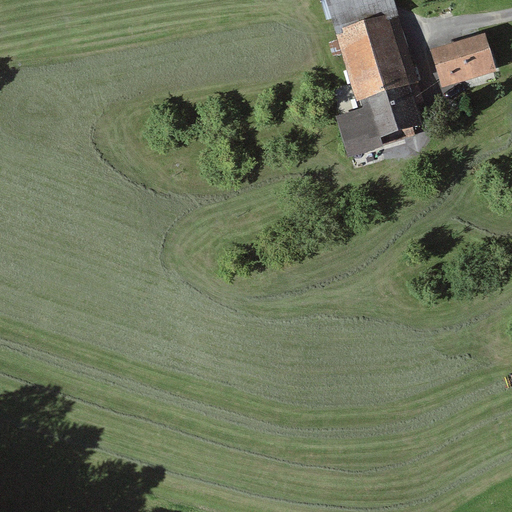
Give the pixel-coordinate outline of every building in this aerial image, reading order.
[(419,81),(393,0),(325,0),(357,100),(361,99),(410,83),(419,81)] [(430,49),(441,87),(497,70),(485,32),(430,49)] [(413,127),(422,124),(410,83),(361,99),(363,107),(373,139),(380,137),(413,127)] [(363,107),(336,116),(348,156),(383,145),(380,137),(373,139),(363,107)] [(415,136),(413,127),(380,137),(383,145),(383,146),(415,136)]
